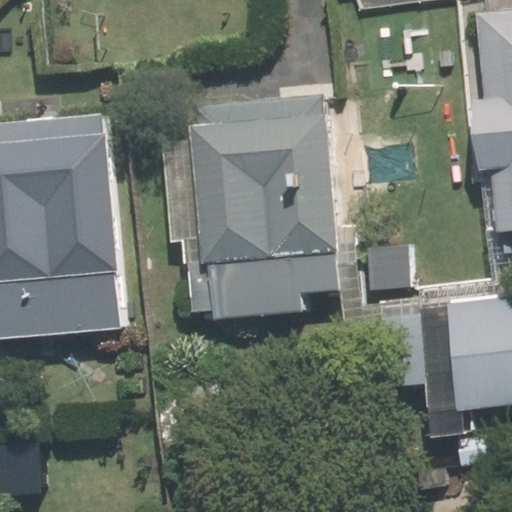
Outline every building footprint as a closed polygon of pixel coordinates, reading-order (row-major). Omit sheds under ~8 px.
[(365,0),(367,10),(447,0),(365,0)] [(511,6),(485,10),(494,98),(486,99),(492,165),(510,163),(511,178),(511,6)] [(361,279),(347,91),(216,101),(219,135),(179,138),(186,235),(203,234),(205,262),(225,261),(229,315),(324,308),(323,282),(361,279)] [(144,327),(128,107),(0,117),(3,157),(0,157),(0,240),(3,240),(10,337),(144,327)] [(428,240),(381,243),(384,290),(431,287),(428,240)] [(511,294),(386,307),(393,381),(444,376),(449,430),(470,428),(474,460),(501,457),(496,405),(511,403),(511,294)]
